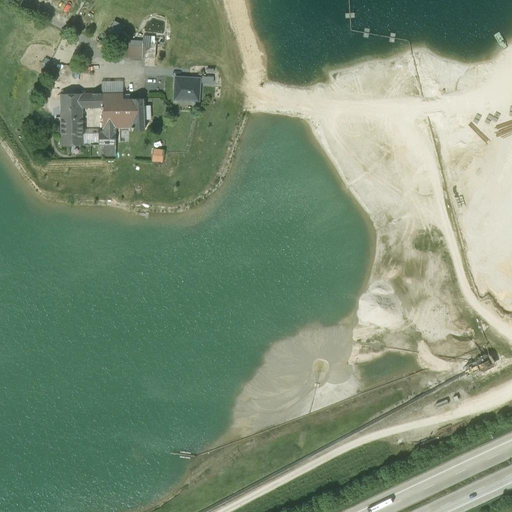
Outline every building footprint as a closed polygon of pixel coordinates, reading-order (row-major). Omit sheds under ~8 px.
[(109,33),(118,37),(122,26),(114,22),(109,33)] [(150,49),(142,48),(141,58),(154,59),(155,49),(150,49)] [(199,79),(175,78),(174,87),(176,87),(175,100),(198,101),(199,79)] [(82,108),(81,94),(74,94),(69,94),(60,94),(60,116),(82,115),(82,108)] [(93,108),(93,94),(81,94),(82,108),(93,108)] [(115,128),(118,128),(131,128),(130,99),(122,100),(122,94),(100,94),(100,108),(102,108),(102,133),(98,133),(98,146),(115,145),(115,143),(115,128)] [(143,99),(130,99),(131,128),(131,129),(132,129),(133,131),(144,131),(143,99)] [(82,115),(60,116),(60,146),(82,146),(82,133),(82,115)] [(98,146),(98,133),(82,133),(82,146),(98,146)] [(115,145),(98,146),(98,156),(115,156),(115,145)] [(164,151),(156,150),(154,161),(162,162),(164,151)]
